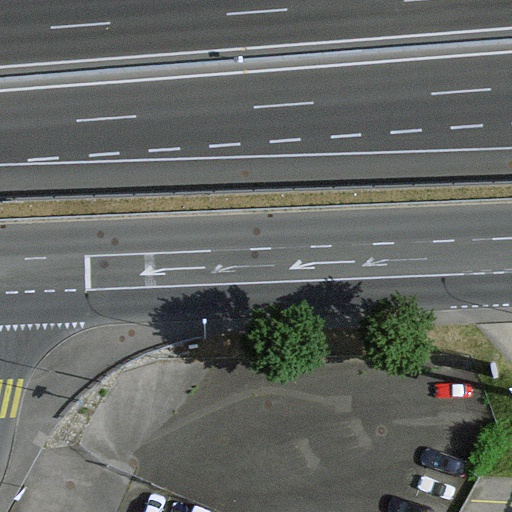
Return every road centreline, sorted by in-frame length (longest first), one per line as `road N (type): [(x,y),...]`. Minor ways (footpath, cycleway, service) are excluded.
road 1 (motorway): [(0,127),(511,88)]
road 2 (primary): [(0,275),(511,254)]
road 3 (motorway): [(417,0),(0,31)]
